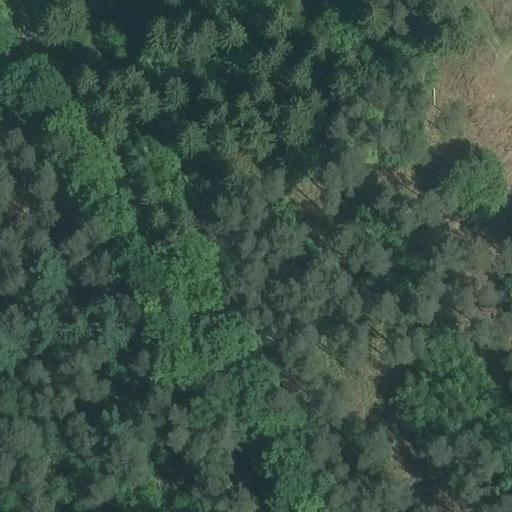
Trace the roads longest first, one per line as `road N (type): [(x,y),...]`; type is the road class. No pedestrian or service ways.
road 1 (unclassified): [(296,511),(17,0)]
road 2 (track): [(55,66),(184,0)]
